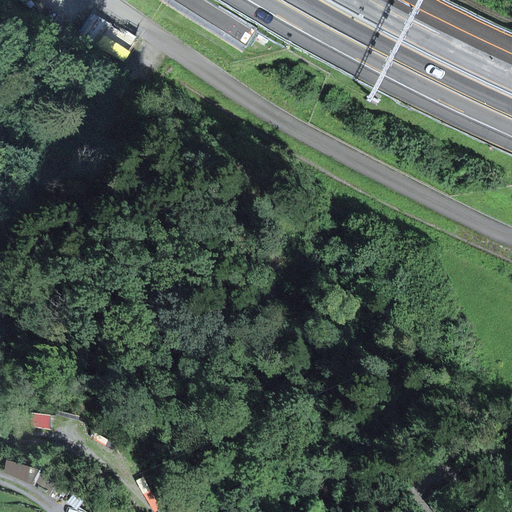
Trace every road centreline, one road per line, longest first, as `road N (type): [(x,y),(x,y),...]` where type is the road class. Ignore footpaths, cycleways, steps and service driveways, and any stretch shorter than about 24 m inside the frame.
road 1 (track): [(511,236),(273,114),(112,0)]
road 2 (motorway): [(281,0),(511,118)]
road 3 (track): [(0,436),(61,433),(95,449),(158,511)]
road 4 (motorway): [(511,67),(372,0)]
road 5 (track): [(433,511),(414,480),(437,470),(486,511)]
